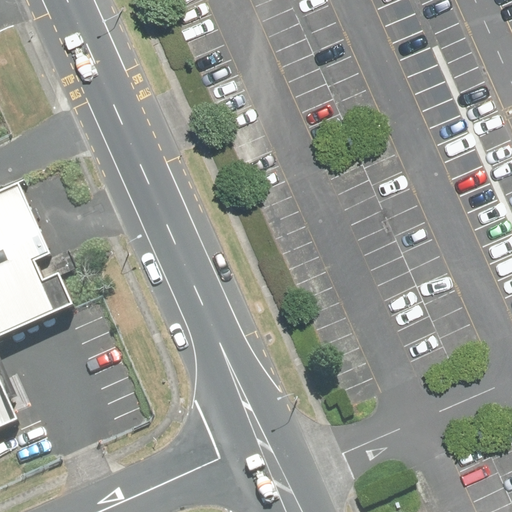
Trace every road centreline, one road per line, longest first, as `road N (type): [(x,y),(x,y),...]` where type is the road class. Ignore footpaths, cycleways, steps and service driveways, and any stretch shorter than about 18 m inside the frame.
road 1 (secondary): [(272,421),(89,0)]
road 2 (unclassified): [(272,421),(69,511)]
